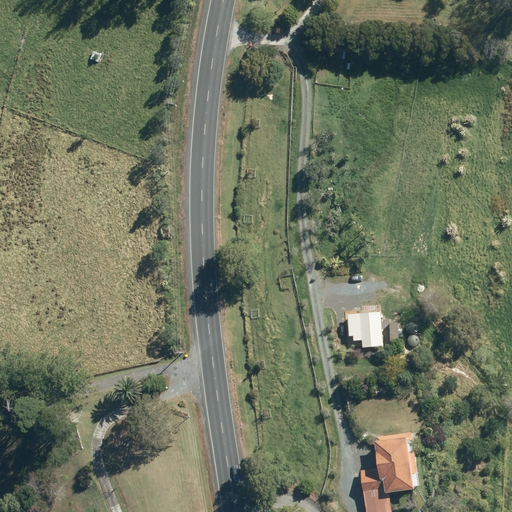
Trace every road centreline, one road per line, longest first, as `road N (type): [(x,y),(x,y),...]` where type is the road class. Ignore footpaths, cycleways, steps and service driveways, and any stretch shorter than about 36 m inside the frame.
road 1 (secondary): [(235,511),(202,233),(207,103),(223,0)]
road 2 (track): [(282,46),(306,88),(307,243),(352,511)]
road 3 (track): [(0,396),(54,397),(213,360)]
road 4 (track): [(116,511),(93,444),(96,425),(138,377)]
road 5 (track): [(318,291),(359,284),(388,264),(400,194)]
road 6 (track): [(215,45),(282,46),(319,0)]
